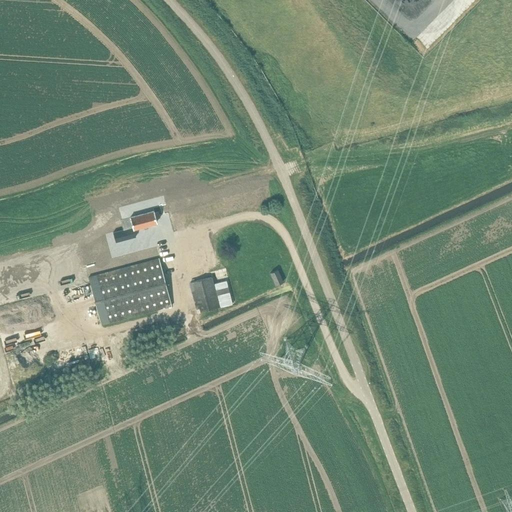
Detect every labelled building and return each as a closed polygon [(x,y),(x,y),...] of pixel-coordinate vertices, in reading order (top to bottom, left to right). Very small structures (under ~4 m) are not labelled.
[(132,224),(133,229),(157,222),(156,220),(154,213),(154,211),(120,220),(121,227),(132,224)] [(89,278),(101,326),(172,307),(159,259),(89,278)] [(270,273),(276,285),(283,282),(277,270),(270,273)] [(190,283),(198,313),(219,307),(213,284),(211,277),(190,283)] [(226,281),(213,284),(219,307),(232,303),(226,281)]
